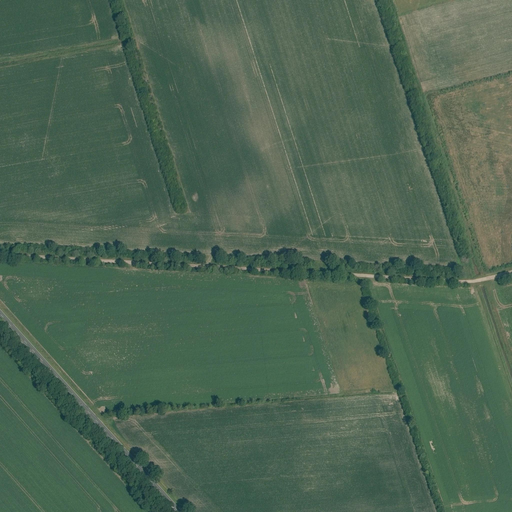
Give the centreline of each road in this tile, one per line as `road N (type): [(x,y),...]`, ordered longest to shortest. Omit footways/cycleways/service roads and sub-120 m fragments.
road 1 (track): [(511,273),(469,282),(0,254)]
road 2 (tertiary): [(179,511),(0,314)]
